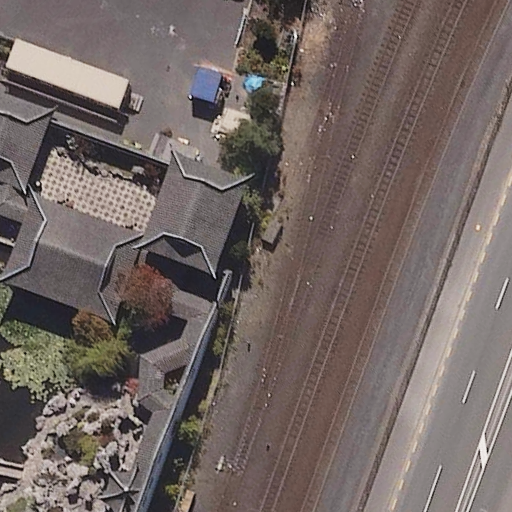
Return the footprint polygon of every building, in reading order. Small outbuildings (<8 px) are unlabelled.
[(130,85),(15,44),(5,72),(120,113),(130,85)] [(0,185),(8,188),(24,194),(49,123),(52,116),(0,98),(0,185)] [(144,237),(138,254),(225,285),(260,186),(173,155),(169,166),(144,237)] [(112,325),(138,254),(144,237),(32,196),(26,213),(13,247),(0,283),(0,284),(79,313),(112,325)] [(144,511),(152,490),(142,478),(138,473),(127,475),(110,478),(105,494),(102,506),(106,511),(144,511)]
